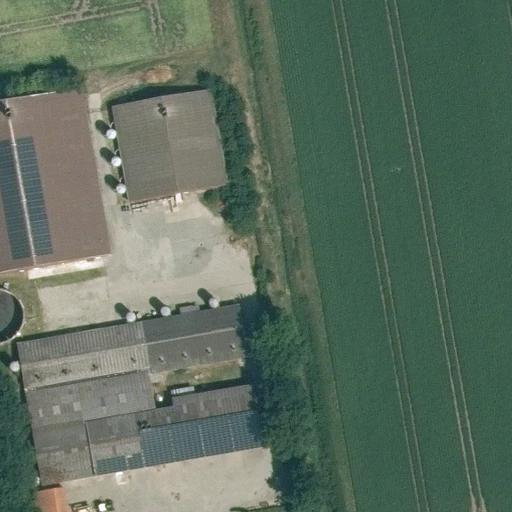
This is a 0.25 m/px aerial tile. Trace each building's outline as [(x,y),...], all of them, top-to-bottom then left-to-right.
[(0,94),(0,271),(113,252),(83,80),(0,94)] [(214,85),(111,101),(128,204),(231,187),(214,85)] [(182,261),(142,268),(148,303),(163,300),(160,286),(171,284),(173,299),(228,289),(221,253),(193,259),(195,273),(184,275),(182,261)] [(20,303),(15,295),(8,290),(0,287),(0,338),(4,338),(12,334),(17,328),(21,320),(22,312),(20,303)] [(238,306),(19,343),(44,488),(69,484),(269,450),(257,379),(172,394),(173,402),(155,405),(150,374),(246,358),(238,306)] [(44,488),(32,491),(36,511),(73,511),(69,484),(44,488)]
